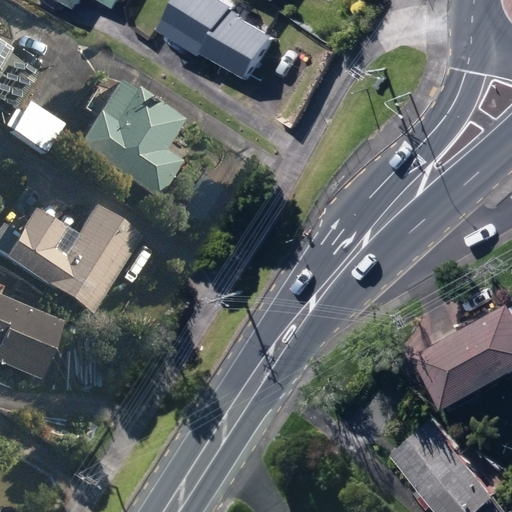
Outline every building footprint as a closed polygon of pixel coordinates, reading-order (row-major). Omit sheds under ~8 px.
[(220,51),(259,78),(288,38),(256,15),(257,13),(249,7),(251,6),(243,0),(200,0),(180,28),(218,55),(220,51)] [(0,101),(1,103),(25,68),(10,58),(15,50),(0,39),(0,101)] [(81,148),(160,200),(185,164),(168,153),(187,123),(141,92),(139,94),(127,86),(106,118),(102,115),(81,148)] [(6,126),(48,154),(66,127),(35,105),(27,117),(17,110),(6,126)] [(185,213),(218,234),(239,202),(206,181),(185,213)] [(0,233),(0,257),(95,316),(144,237),(97,209),(94,214),(82,207),(65,210),(57,223),(39,212),(24,237),(5,226),(0,233)] [(0,364),(42,381),(65,325),(0,299),(0,295),(2,290),(0,289),(0,364)] [(414,358),(443,409),(511,370),(511,314),(507,306),(414,358)] [(494,511),(503,505),(430,421),(392,455),(440,511),(494,511)]
